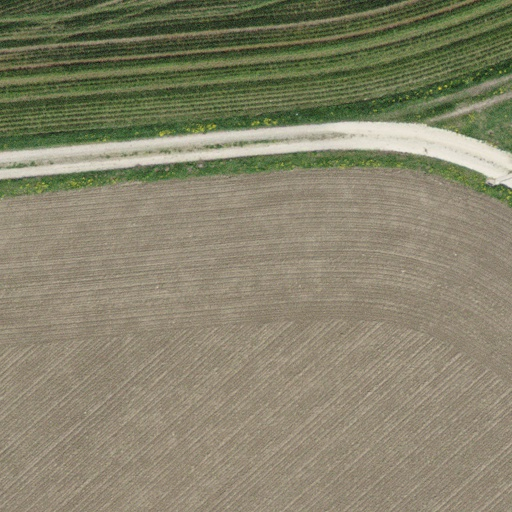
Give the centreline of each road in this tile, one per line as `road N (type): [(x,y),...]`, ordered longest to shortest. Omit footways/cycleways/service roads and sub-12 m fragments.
road 1 (track): [(0,173),(372,135),(465,150),(511,171)]
road 2 (track): [(372,135),(511,82)]
